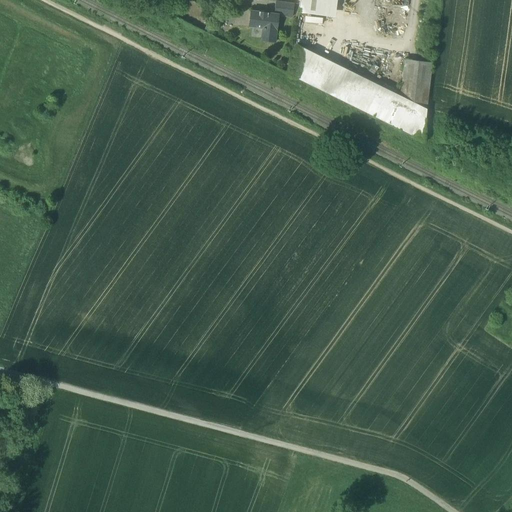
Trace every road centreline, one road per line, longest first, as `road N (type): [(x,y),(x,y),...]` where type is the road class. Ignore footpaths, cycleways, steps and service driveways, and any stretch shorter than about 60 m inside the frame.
road 1 (track): [(42,0),(511,233)]
road 2 (track): [(0,370),(396,474),(449,511)]
